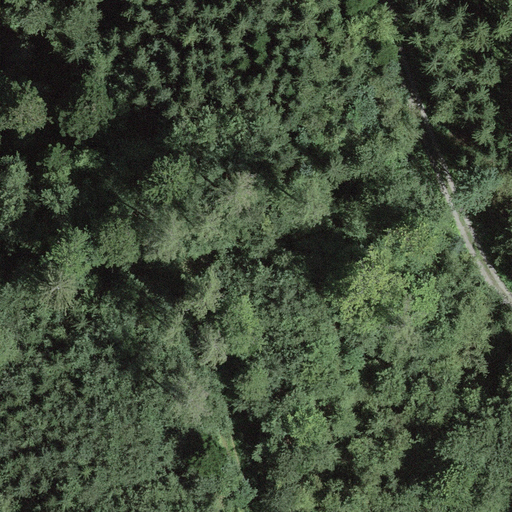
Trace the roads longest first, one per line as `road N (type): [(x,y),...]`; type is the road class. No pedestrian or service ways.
road 1 (track): [(0,256),(112,274),(180,330),(219,403),(241,511)]
road 2 (track): [(511,305),(443,187),(376,0)]
